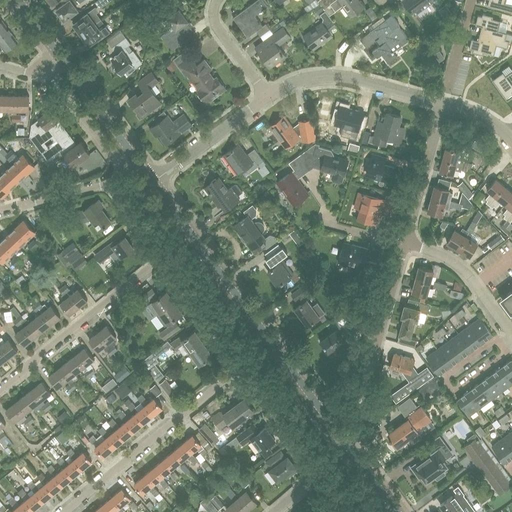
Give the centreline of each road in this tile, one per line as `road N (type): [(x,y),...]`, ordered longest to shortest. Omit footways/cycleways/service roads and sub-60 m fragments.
road 1 (tertiary): [(352,452),(152,184)]
road 2 (residential): [(65,511),(243,367)]
road 3 (residential): [(162,260),(0,390)]
road 4 (residential): [(267,98),(294,83),(338,78),(442,105)]
road 5 (residential): [(508,331),(445,378),(455,391),(511,349)]
road 6 (residential): [(403,244),(442,105)]
road 7 (residential): [(152,184),(267,98)]
road 8 (residential): [(508,331),(453,262),(403,244)]
road 9 (residential): [(243,367),(162,260)]
road 10 (tertiary): [(135,161),(57,55)]
road 11 (residential): [(321,473),(243,367)]
road 12 (residential): [(122,171),(41,72)]
road 13 (residential): [(403,244),(334,226),(312,181)]
road 14 (residential): [(372,361),(403,244)]
